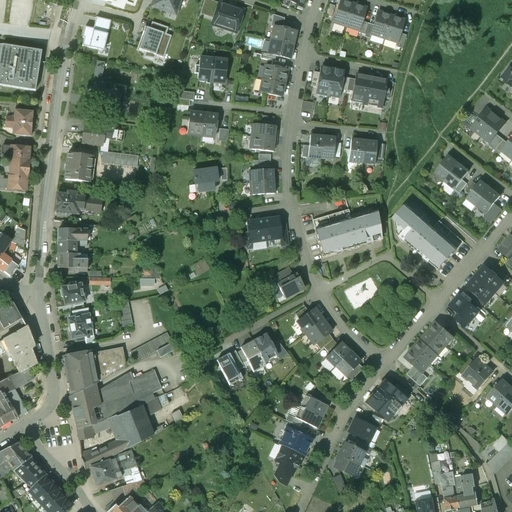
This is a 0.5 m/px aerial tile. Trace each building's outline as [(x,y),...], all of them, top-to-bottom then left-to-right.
[(167,13),(168,12),(174,14),(179,0),(154,0),(152,6),(162,10),(167,13)] [(353,4),(340,0),(339,0),(333,23),(346,27),(353,4)] [(218,5),(204,1),(200,12),(212,16),(213,18),(218,5)] [(243,11),(219,3),(218,5),(213,18),(212,24),(236,32),(243,11)] [(335,6),(329,4),(326,16),(331,17),(335,6)] [(367,8),(353,4),(346,27),(359,31),(362,22),(367,8)] [(374,25),(371,35),(384,39),(391,16),(378,12),(374,25)] [(284,19),(273,15),(270,26),(274,27),(282,29),(284,19)] [(405,20),(391,16),(384,39),(398,43),(401,34),(405,20)] [(93,29),(85,27),(82,37),(84,38),(82,46),(103,51),(111,21),(96,18),(93,29)] [(368,23),(362,22),(359,31),(359,33),(364,35),(368,23)] [(150,29),(166,34),(168,28),(152,23),(150,29)] [(374,25),(368,23),(364,35),(364,37),(370,39),(371,35),(374,25)] [(282,29),(274,27),(271,41),(292,45),(295,32),(282,29)] [(166,34),(150,29),(146,28),(139,50),(145,52),(143,57),(154,59),(156,55),(164,58),(171,36),(166,34)] [(398,43),(396,47),(402,49),(406,35),(401,34),(398,43)] [(292,45),(271,41),(268,54),(275,56),(289,59),(292,45)] [(41,51),(0,44),(0,85),(35,91),(41,51)] [(268,54),(262,53),(260,59),(272,62),(274,62),(275,56),(268,54)] [(213,59),(200,57),(199,66),(195,65),(194,74),(198,74),(197,81),(206,82),(206,83),(210,84),(210,83),(213,59)] [(226,61),(213,59),(210,83),(223,84),(226,61)] [(97,77),(105,77),(107,61),(98,60),(97,77)] [(274,62),(272,62),(271,67),(282,70),(284,64),(274,62)] [(271,67),(265,66),(262,80),(284,85),(287,71),(282,70),(271,67)] [(511,72),(511,67),(509,66),(500,77),(505,81),(511,72)] [(332,70),(320,68),(319,73),(316,88),(315,94),(327,96),(332,70)] [(344,72),(332,70),(327,96),(339,98),(340,90),(343,77),(344,72)] [(319,73),(313,72),(311,87),(316,88),(319,73)] [(367,77),(356,75),(355,80),(352,92),(351,100),(362,102),(367,77)] [(349,79),(343,77),(340,90),(346,91),(349,79)] [(387,80),(367,77),(362,102),(362,104),(382,108),(384,98),(387,82),(387,80)] [(355,80),(349,79),(346,91),(352,92),(355,80)] [(284,85),(262,80),(259,93),(281,97),(284,85)] [(393,83),(387,82),(384,98),(390,99),(393,83)] [(121,94),(103,91),(101,92),(100,99),(102,101),(100,110),(117,113),(121,94)] [(194,93),(179,91),(178,99),(190,101),(193,101),(194,93)] [(486,109),(471,128),(480,135),(495,116),(486,109)] [(33,112),(15,110),(14,117),(6,116),(5,121),(32,124),(33,112)] [(204,114),(190,113),(187,135),(201,136),(204,114)] [(217,116),(204,114),(201,136),(214,138),(217,116)] [(495,116),(480,135),(489,142),(490,143),(496,134),(505,123),(495,116)] [(32,124),(5,121),(5,126),(14,127),(13,134),(31,136),(32,124)] [(276,127),(251,124),(250,137),(276,140),(277,132),(275,132),(276,127)] [(96,127),(84,126),(81,143),(100,146),(101,138),(108,139),(108,141),(121,142),(122,131),(96,127)] [(228,130),(219,129),(218,141),(227,142),(228,134),(228,130)] [(503,140),(496,134),(490,143),(489,142),(487,145),(494,151),(503,140)] [(323,137),(310,136),(309,146),(308,158),(321,159),(323,137)] [(276,140),(250,137),(249,150),(273,152),(273,148),(275,148),(276,140)] [(335,138),(323,137),(321,159),(333,161),(333,157),(334,143),(335,138)] [(511,138),(508,144),(502,151),(511,159),(511,138)] [(364,141),(351,140),(350,150),(348,162),(361,163),(364,141)] [(503,140),(495,151),(499,155),(502,151),(508,144),(503,140)] [(377,142),(364,141),(361,163),(374,165),(374,163),(375,157),(376,144),(377,142)] [(30,148),(3,145),(1,159),(4,159),(5,156),(10,156),(10,160),(11,160),(19,161),(20,156),(29,157),(30,148)] [(138,156),(102,152),(101,164),(137,169),(138,156)] [(92,157),(67,154),(64,180),(89,183),(92,157)] [(29,157),(20,156),(19,161),(11,160),(9,175),(18,176),(18,180),(27,181),(28,181),(31,158),(29,158),(29,157)] [(458,164),(448,156),(444,161),(436,171),(434,174),(444,182),(458,164)] [(444,161),(439,158),(432,167),(436,171),(444,161)] [(458,164),(444,182),(454,190),(462,180),(468,172),(458,164)] [(216,169),(193,172),(194,185),(197,185),(198,192),(214,190),(213,183),(218,182),(216,169)] [(273,170),(248,171),(249,184),(275,182),(275,174),(273,174),(273,170)] [(9,175),(8,175),(7,180),(2,179),(3,176),(0,175),(0,187),(25,191),(27,181),(18,180),(18,176),(9,175)] [(454,190),(451,194),(456,198),(467,184),(462,180),(454,190)] [(275,182),(249,184),(250,196),(274,194),(274,190),(276,190),(275,182)] [(472,182),(465,191),(470,195),(477,185),(472,182)] [(470,195),(466,199),(476,207),(489,189),(480,182),(477,185),(470,195)] [(489,189),(476,207),(486,215),(500,197),(489,189)] [(76,193),(67,192),(67,195),(56,194),(54,212),(78,215),(78,211),(82,211),(84,198),(75,196),(76,193)] [(101,200),(84,198),(82,211),(99,214),(101,200)] [(428,225),(427,225),(412,213),(413,212),(406,205),(394,218),(397,235),(438,271),(457,250),(452,245),(451,246),(436,234),(437,233),(432,228),(428,225)] [(348,210),(312,220),(315,230),(321,228),(322,229),(340,224),(340,223),(351,219),(348,210)] [(377,212),(370,214),(370,215),(352,220),(352,219),(351,219),(340,223),(340,224),(322,229),(321,228),(315,230),(323,257),(381,239),(377,212)] [(277,218),(262,220),(265,241),(280,239),(279,228),(277,218)] [(262,220),(248,222),(249,232),(250,243),(251,243),(265,241),(262,220)] [(463,242),(439,221),(432,228),(437,233),(436,234),(451,246),(452,245),(457,250),(463,242)] [(25,231),(17,227),(11,243),(23,248),(25,241),(24,241),(25,231)] [(285,227),(279,228),(280,239),(281,246),(287,245),(285,227)] [(71,229),(58,229),(58,242),(76,242),(76,230),(76,229),(71,229)] [(86,230),(76,230),(76,242),(77,242),(86,242),(86,230)] [(249,232),(243,233),(246,251),(252,250),(251,243),(250,243),(249,232)] [(511,244),(507,240),(499,250),(509,259),(511,260),(511,244)] [(76,242),(58,242),(58,254),(76,255),(76,246),(76,242)] [(76,255),(58,254),(58,268),(69,269),(69,272),(86,272),(86,260),(78,260),(78,255),(77,255),(76,255)] [(2,255),(1,255),(0,256),(0,269),(3,272),(11,262),(2,255)] [(11,262),(3,272),(7,274),(14,265),(11,262)] [(506,278),(492,266),(488,271),(502,282),(506,278)] [(488,271),(484,267),(476,277),(495,293),(503,284),(502,282),(488,271)] [(288,269),(277,275),(281,282),(293,276),(289,269),(288,269)] [(281,282),(277,285),(285,299),(304,289),(300,283),(301,282),(297,274),(293,276),(281,282)] [(91,277),(91,285),(113,284),(113,276),(91,277)] [(495,293),(476,277),(467,287),(471,290),(485,302),(486,303),(495,293)] [(371,278),(346,293),(357,311),(382,295),(371,278)] [(80,284),(62,288),(61,288),(61,289),(62,297),(63,298),(64,298),(65,306),(73,304),(74,307),(83,305),(82,303),(84,302),(80,284)] [(485,302),(471,290),(467,295),(481,306),(485,302)] [(471,306),(459,296),(450,306),(458,313),(469,323),(472,322),(475,319),(475,316),(478,312),(476,310),(476,309),(472,306),(471,306)] [(127,302),(116,304),(121,329),(132,326),(127,302)] [(12,303),(0,310),(0,324),(3,330),(21,320),(20,318),(23,317),(19,310),(16,311),(12,303)] [(305,308),(295,315),(299,320),(309,313),(305,308)] [(299,320),(297,322),(305,334),(323,321),(315,309),(309,313),(299,320)] [(90,313),(69,317),(74,342),(96,338),(90,313)] [(469,323),(458,313),(453,319),(464,328),(469,323)] [(331,332),(323,321),(305,334),(313,345),(315,343),(328,334),(331,332)] [(453,338),(436,323),(428,332),(445,347),(453,338)] [(25,328),(3,340),(12,356),(11,357),(19,373),(28,368),(36,365),(28,349),(33,346),(29,339),(25,328)] [(445,347),(428,332),(420,341),(437,356),(445,347)] [(166,333),(130,352),(135,363),(156,351),(172,343),(166,333)] [(328,334),(315,343),(320,350),(323,347),(332,339),(328,334)] [(271,346),(265,335),(253,341),(264,363),(276,356),(271,346)] [(332,339),(323,347),(327,352),(336,344),(332,339)] [(264,363),(253,341),(240,348),(241,350),(247,361),(253,373),(266,366),(264,363)] [(437,356),(420,341),(412,349),(430,365),(437,356)] [(278,342),(271,346),(276,356),(278,358),(287,354),(278,342)] [(172,343),(156,351),(160,358),(175,350),(172,343)] [(341,343),(325,359),(334,368),(335,367),(350,352),(341,343)] [(122,347),(63,360),(70,397),(89,388),(113,374),(126,367),(122,347)] [(430,365),(412,349),(405,358),(414,366),(418,370),(422,373),(430,365)] [(247,361),(241,350),(236,353),(242,363),(247,361)] [(236,353),(235,351),(234,351),(235,352),(230,355),(238,371),(243,368),(244,368),(236,353)] [(361,362),(350,352),(335,367),(345,377),(352,370),(353,370),(358,364),(361,362)] [(230,355),(229,354),(216,361),(229,385),(242,379),(238,371),(230,355)] [(470,358),(458,372),(462,376),(474,362),(470,358)] [(474,362),(462,376),(478,389),(492,372),(477,359),(474,362)] [(358,364),(353,370),(352,370),(345,377),(351,382),(363,368),(358,364)] [(414,366),(406,375),(411,378),(418,370),(414,366)] [(19,373),(0,382),(0,387),(2,390),(5,395),(13,391),(34,379),(28,368),(19,373)] [(418,370),(411,378),(415,382),(423,374),(422,373),(418,370)] [(134,380),(129,382),(137,401),(152,394),(161,390),(154,371),(134,380)] [(89,388),(70,397),(69,397),(70,401),(76,430),(90,424),(108,417),(116,415),(139,406),(137,401),(129,382),(134,380),(131,372),(97,391),(97,388),(96,384),(89,388)] [(423,374),(415,382),(420,386),(427,378),(423,374)] [(494,390),(487,397),(497,406),(511,389),(502,381),(494,390)] [(310,382),(304,388),(309,392),(314,386),(310,382)] [(393,389),(384,382),(378,388),(380,390),(373,397),(372,396),(366,403),(374,410),(384,418),(387,421),(405,400),(393,389)] [(409,395),(397,385),(393,389),(405,400),(409,395)] [(489,386),(481,396),(485,400),(487,397),(494,390),(489,386)] [(511,389),(497,406),(507,414),(511,408),(511,389)] [(5,395),(2,390),(0,391),(0,408),(3,414),(0,414),(0,426),(1,427),(18,418),(14,410),(13,408),(12,408),(5,395)] [(26,413),(13,391),(5,395),(12,408),(13,408),(14,410),(18,418),(26,413)] [(154,400),(152,394),(137,401),(139,406),(139,407),(141,406),(154,400)] [(154,400),(141,406),(145,417),(160,410),(160,408),(168,404),(163,395),(154,400)] [(321,401),(307,395),(307,397),(305,396),(300,407),(321,417),(327,406),(320,403),(321,401)] [(139,407),(128,412),(139,443),(152,436),(149,430),(145,417),(141,406),(139,407)] [(300,407),(295,419),(302,422),(316,428),(321,417),(300,407)] [(177,410),(170,414),(175,423),(182,420),(177,410)] [(384,418),(374,410),(370,420),(380,425),(381,425),(384,418)] [(128,412),(116,415),(119,422),(124,437),(128,448),(139,443),(128,412)] [(116,415),(108,417),(111,425),(119,422),(116,415)] [(295,419),(288,415),(285,421),(293,424),(300,427),(302,422),(295,419)] [(108,417),(90,424),(93,433),(111,426),(111,425),(108,417)] [(370,420),(364,417),(361,423),(374,429),(374,430),(377,431),(380,425),(370,420)] [(361,423),(355,420),(349,432),(368,442),(374,430),(374,429),(361,423)] [(119,422),(111,425),(111,426),(116,440),(124,437),(119,422)] [(90,424),(76,430),(78,442),(94,437),(93,433),(90,424)] [(300,427),(293,424),(290,430),(302,436),(305,430),(300,427)] [(161,426),(149,430),(152,436),(162,430),(161,426)] [(290,430),(286,429),(278,445),(282,447),(282,446),(303,456),(304,457),(312,441),(302,436),(290,430)] [(116,440),(92,452),(91,449),(80,454),(81,459),(85,470),(91,467),(128,448),(124,437),(116,440)] [(371,450),(357,443),(355,448),(364,453),(369,455),(371,450)] [(511,446),(508,443),(487,464),(494,474),(511,455),(511,446)] [(18,444),(0,452),(0,477),(2,480),(13,472),(30,459),(32,458),(18,444)] [(355,448),(344,444),(341,450),(340,450),(338,455),(358,465),(362,467),(364,463),(363,459),(361,459),(364,453),(355,448)] [(303,456),(282,446),(282,447),(275,461),(281,464),(275,476),(279,482),(286,485),(290,475),(291,476),(297,463),(299,464),(303,456)] [(358,465),(338,455),(335,461),(336,462),(333,468),(353,477),(358,465)] [(422,464),(430,463),(429,455),(421,456),(422,464)] [(115,458),(91,467),(99,487),(123,478),(115,458)] [(13,472),(24,483),(9,494),(13,501),(19,497),(19,498),(28,492),(33,489),(31,487),(38,481),(38,480),(45,475),(30,459),(13,472)] [(432,474),(425,475),(423,476),(425,482),(434,480),(432,474)] [(72,504),(45,475),(38,480),(38,481),(31,487),(33,489),(28,492),(46,511),(66,511),(67,511),(66,511),(71,507),(72,504)] [(339,476),(332,478),(339,493),(345,491),(339,476)] [(474,480),(466,482),(467,494),(475,493),(474,480)] [(141,482),(135,484),(138,491),(143,489),(141,482)] [(135,484),(123,488),(124,494),(125,497),(130,495),(138,491),(135,484)] [(123,488),(111,491),(113,498),(124,494),(123,488)] [(9,494),(7,490),(0,493),(0,498),(4,506),(13,501),(9,494)] [(445,491),(442,492),(443,499),(454,497),(452,490),(449,490),(445,491)] [(467,494),(457,496),(459,509),(477,505),(475,493),(467,494)] [(415,498),(417,511),(434,511),(430,494),(415,498)] [(454,497),(443,499),(446,511),(454,509),(459,509),(457,496),(454,497)] [(142,511),(129,497),(118,508),(115,505),(106,511),(142,511)] [(493,500),(480,504),(481,511),(485,511),(496,508),(493,500)]
